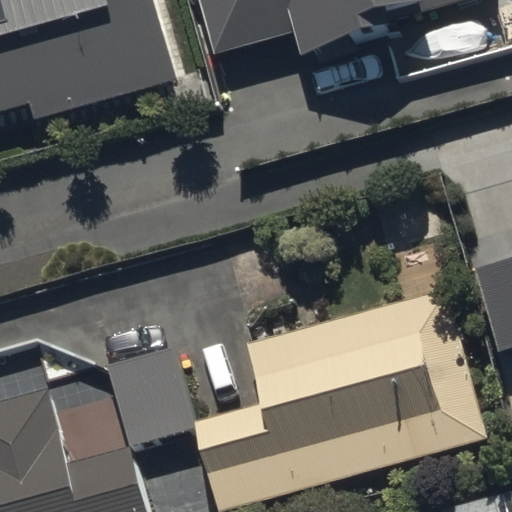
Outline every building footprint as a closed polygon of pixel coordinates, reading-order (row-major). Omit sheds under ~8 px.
[(0,0),(0,111),(33,103),(36,113),(170,77),(179,110),(211,101),(202,68),(183,73),(163,0),(0,0)] [(205,0),(221,48),(298,25),(305,48),(459,0),(205,0)] [(511,258),(476,268),(501,359),(511,355),(511,258)] [(227,507),(494,434),(453,284),(254,338),(271,398),(202,417),(227,507)] [(178,343),(112,362),(134,442),(200,424),(178,343)] [(0,511),(146,511),(129,450),(72,467),(49,388),(0,402),(0,511)] [(511,511),(511,486),(444,505),(445,511),(511,511)]
